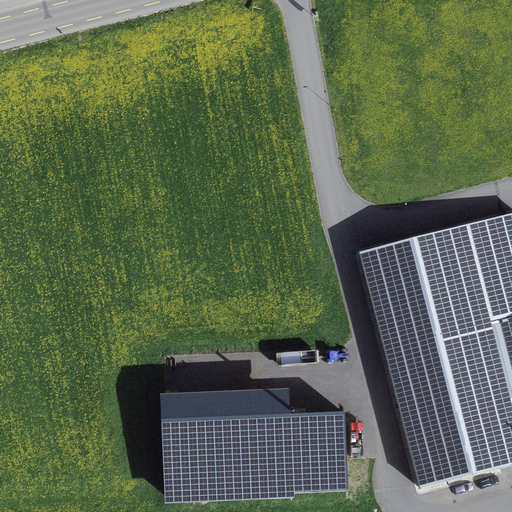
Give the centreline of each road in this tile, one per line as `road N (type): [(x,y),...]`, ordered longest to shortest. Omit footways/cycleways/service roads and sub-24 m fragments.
road 1 (residential): [(338,238),(401,496),(424,511)]
road 2 (residential): [(293,0),(338,238)]
road 3 (residential): [(504,197),(338,238)]
road 4 (primary): [(127,0),(0,33)]
